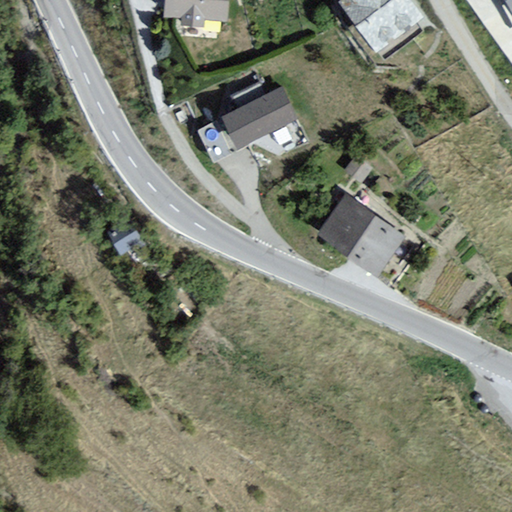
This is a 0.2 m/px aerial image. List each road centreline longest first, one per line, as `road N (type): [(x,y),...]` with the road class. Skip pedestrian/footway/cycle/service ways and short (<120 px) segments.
road 1 (tertiary): [(46,0),(124,151),(164,198),(213,235),(282,270),(511,368)]
road 2 (unclassified): [(511,123),(440,0)]
